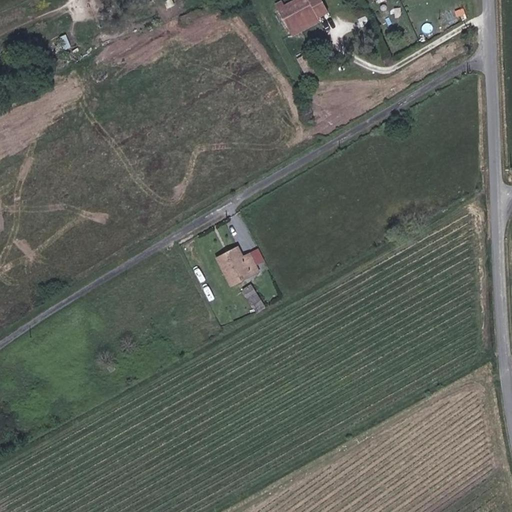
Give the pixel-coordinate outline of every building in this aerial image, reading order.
[(327,11),(321,0),(297,0),(284,5),(282,1),(275,4),(287,27),(315,12),(317,16),(327,11)] [(291,34),(318,19),(317,16),(315,12),(287,27),(291,34)] [(240,255),(236,247),(217,257),(230,281),(257,267),(248,250),(240,255)] [(247,283),(238,288),(242,295),(251,291),(247,283)] [(251,291),(242,295),(250,310),(258,305),(251,291)]
